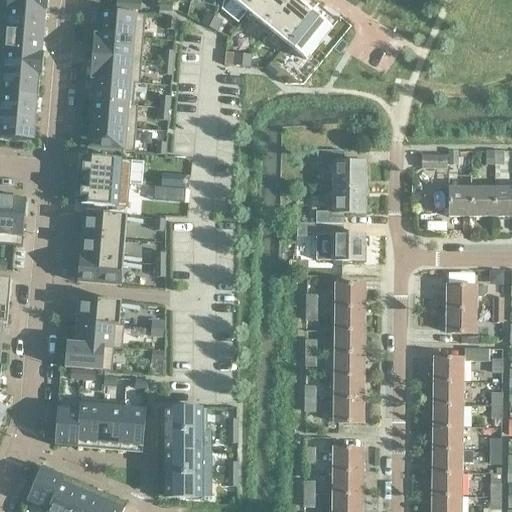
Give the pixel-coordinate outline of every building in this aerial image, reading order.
[(0,0),(0,9),(45,13),(47,13),(48,0),(0,0)] [(230,0),(249,15),(260,0),(230,0)] [(260,0),(249,15),(246,18),(265,35),(269,31),(293,0),(260,0)] [(293,0),(269,31),(287,46),(319,7),(318,7),(319,7),(318,6),(309,0),(293,0)] [(117,1),(116,9),(128,10),(129,2),(117,1)] [(129,2),(128,10),(140,11),(141,3),(129,2)] [(160,3),(160,12),(172,12),(172,4),(160,3)] [(319,7),(287,46),(306,61),(337,22),(320,9),(319,7)] [(0,9),(0,29),(43,33),(45,13),(0,9)] [(98,12),(96,35),(144,39),(145,16),(98,12)] [(207,14),(202,25),(209,29),(214,18),(207,14)] [(214,18),(209,29),(216,32),(221,22),(214,18)] [(167,19),(166,31),(175,31),(176,19),(167,19)] [(0,29),(0,50),(41,54),(43,33),(0,29)] [(94,35),(92,58),(142,63),(144,39),(96,35),(94,35)] [(0,50),(0,74),(39,77),(42,77),(44,54),(41,54),(0,50)] [(164,52),(163,64),(172,65),(173,53),(164,52)] [(235,55),(234,67),(242,68),(243,56),(235,55)] [(243,56),(242,68),(250,69),(251,57),(243,56)] [(92,58),(90,82),(92,82),(135,86),(140,86),(142,63),(92,58)] [(163,64),(162,76),(171,77),(172,65),(163,64)] [(271,64),(266,70),(275,78),(281,71),(271,64)] [(0,74),(0,95),(38,99),(39,77),(0,74)] [(92,82),(90,104),(92,104),(138,108),(138,107),(133,107),(135,86),(92,82)] [(0,95),(0,117),(36,120),(38,99),(0,95)] [(161,97),(159,110),(169,110),(170,98),(161,97)] [(92,104),(90,128),(136,132),(138,108),(92,104)] [(159,110),(158,122),(168,123),(169,110),(159,110)] [(0,117),(0,139),(34,142),(36,120),(0,117)] [(90,128),(87,151),(134,155),(136,132),(90,128)] [(157,144),(156,156),(165,156),(166,144),(157,144)] [(342,153),(316,153),(316,161),(316,165),(332,165),(332,189),(364,190),(364,164),(342,163),(342,161),(342,153)] [(458,166),(458,153),(449,153),(449,166),(458,166)] [(485,168),(495,168),(495,154),(485,154),(485,168)] [(504,154),(495,154),(495,168),(504,168),(504,154)] [(447,157),(422,157),(422,170),(447,170),(447,157)] [(84,158),(82,182),(129,186),(131,162),(84,158)] [(158,176),(157,188),(166,189),(167,177),(158,176)] [(82,182),(80,205),(128,209),(129,186),(82,182)] [(157,188),(156,200),(165,201),(166,189),(157,188)] [(316,214),(315,225),(343,226),(343,216),(364,216),(364,190),(332,189),(332,214),(316,214)] [(448,218),(471,218),(471,190),(448,190),(448,218)] [(471,218),(494,218),(494,190),(471,190),(471,218)] [(511,190),(494,190),(494,218),(511,218),(511,190)] [(2,199),(0,227),(0,245),(22,248),(26,200),(2,199)] [(83,215),(81,238),(124,241),(126,218),(83,215)] [(156,220),(155,232),(164,233),(165,221),(156,220)] [(295,225),(295,238),(315,239),(315,238),(316,238),(316,262),(363,262),(363,236),(342,236),(343,226),(315,225),(295,225)] [(81,238),(79,261),(123,265),(124,241),(81,238)] [(156,254),(156,267),(165,267),(165,255),(156,254)] [(79,261),(77,285),(121,288),(123,265),(79,261)] [(156,267),(155,279),(165,279),(165,267),(156,267)] [(488,275),(488,287),(502,287),(503,275),(488,275)] [(0,280),(0,301),(9,302),(11,281),(0,280)] [(446,311),(474,311),(474,298),(482,298),(486,294),(486,288),(481,288),(481,282),(474,282),(474,288),(447,287),(446,311)] [(335,288),(335,311),(363,311),(363,288),(335,288)] [(306,297),(306,314),(316,314),(316,297),(306,297)] [(78,300),(76,323),(119,327),(121,304),(78,300)] [(494,300),(494,312),(503,312),(503,300),(494,300)] [(0,323),(7,324),(9,302),(0,301),(0,323)] [(363,311),(335,311),(335,333),(362,334),(363,311)] [(474,311),(446,311),(446,335),(473,335),(474,311)] [(493,324),(503,324),(503,312),(494,312),(493,324)] [(306,314),(306,331),(316,331),(316,314),(306,314)] [(152,322),(151,330),(163,331),(164,323),(152,322)] [(66,345),(66,347),(114,351),(122,351),(124,327),(119,327),(76,323),(74,345),(66,345)] [(151,330),(150,338),(163,339),(163,331),(151,330)] [(335,333),(335,356),(362,356),(362,334),(335,333)] [(305,338),(305,354),(316,354),(316,338),(305,338)] [(66,347),(64,370),(71,370),(82,371),(94,372),(112,374),(114,351),(66,347)] [(488,351),(464,350),(464,362),(488,363),(488,351)] [(152,352),(151,362),(163,363),(164,354),(152,352)] [(305,354),(305,370),(316,370),(316,354),(305,354)] [(362,356),(335,356),(334,378),(362,378),(362,356)] [(434,360),(433,384),(461,384),(461,361),(434,360)] [(491,360),(491,374),(502,374),(502,360),(491,360)] [(82,371),(71,370),(70,378),(82,379),(82,371)] [(82,371),(82,379),(94,380),(94,372),(82,371)] [(334,378),(334,400),(362,401),(362,378),(334,378)] [(104,379),(103,387),(115,387),(115,380),(104,379)] [(135,381),(134,390),(147,391),(147,382),(135,381)] [(461,384),(433,384),(433,406),(460,407),(461,384)] [(305,389),(304,402),(315,402),(316,389),(305,389)] [(490,394),(490,407),(501,407),(502,394),(490,394)] [(58,400),(54,448),(78,449),(78,443),(82,401),(80,401),(80,402),(58,400)] [(362,401),(334,400),(334,424),(361,424),(362,401)] [(82,401),(78,443),(100,445),(103,403),(82,401)] [(304,402),(304,415),(315,416),(315,402),(304,402)] [(103,403),(100,445),(121,447),(124,409),(125,404),(103,403)] [(433,406),(433,429),(460,429),(460,407),(433,406)] [(501,421),(501,407),(490,407),(490,420),(501,421)] [(124,409),(121,447),(143,449),(146,411),(124,409)] [(207,410),(164,410),(164,432),(207,432),(207,410)] [(237,421),(228,421),(228,433),(237,433),(237,421)] [(460,452),(460,429),(433,429),(432,452),(460,452)] [(207,432),(164,432),(164,454),(212,455),(212,454),(202,454),(202,434),(207,434),(207,432)] [(237,433),(228,433),(228,445),(237,445),(237,433)] [(490,440),(490,453),(501,453),(501,440),(490,440)] [(333,474),(361,474),(361,451),(334,450),(333,474)] [(315,451),(304,451),(304,465),(315,465),(315,451)] [(471,452),(460,452),(432,452),(432,474),(460,475),(460,464),(471,464),(471,452)] [(490,453),(489,467),(501,467),(501,453),(490,453)] [(212,455),(164,454),(164,476),(212,477),(212,455)] [(237,464),(228,464),(228,476),(237,476),(237,464)] [(41,468),(26,503),(46,511),(47,511),(62,477),(41,468)] [(333,474),(333,497),(360,497),(361,474),(333,474)] [(460,475),(432,474),(432,497),(459,497),(460,475)] [(212,477),(164,476),(164,498),(212,499),(212,477)] [(237,476),(228,476),(228,488),(237,488),(237,476)] [(47,511),(72,511),(81,491),(61,483),(64,478),(62,477),(47,511)] [(304,484),(303,498),(314,498),(314,484),(304,484)] [(489,485),(489,498),(500,498),(501,485),(489,485)] [(81,491),(72,511),(97,511),(102,500),(81,491)] [(321,511),(360,511),(360,497),(333,497),(333,509),(325,509),(321,511)] [(432,497),(431,511),(459,511),(459,497),(432,497)] [(314,511),(314,498),(303,498),(303,511),(314,511)] [(500,511),(500,498),(489,498),(489,509),(483,509),(482,511),(500,511)] [(102,500),(97,511),(121,511),(123,509),(102,500)]
